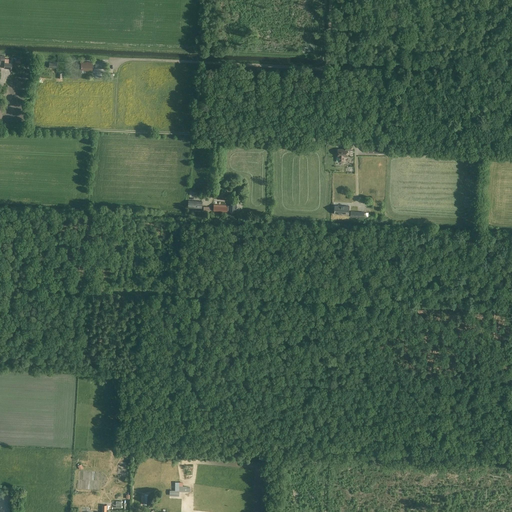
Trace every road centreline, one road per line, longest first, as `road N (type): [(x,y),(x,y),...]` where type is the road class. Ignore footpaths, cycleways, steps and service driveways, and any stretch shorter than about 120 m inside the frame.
road 1 (track): [(326,140),(0,125)]
road 2 (track): [(328,68),(120,58)]
road 3 (track): [(482,147),(326,140)]
